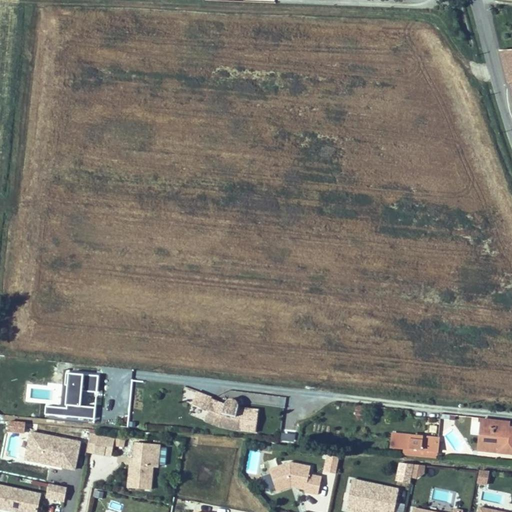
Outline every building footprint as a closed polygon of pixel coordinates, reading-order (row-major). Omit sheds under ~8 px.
[(511,52),(503,53),(510,82),(511,82),(511,52)] [(96,376),(66,375),(66,385),(69,385),(68,408),(47,407),(47,416),(94,418),(96,376)] [(258,409),(237,407),(237,406),(237,404),(236,403),(235,401),(234,400),(232,399),(231,399),(228,399),(227,399),(226,400),(224,401),(223,403),(210,399),(210,397),(195,392),(191,405),(208,411),(205,421),(219,426),(232,430),(255,432),(258,409)] [(354,415),(363,416),(363,406),(355,405),(354,415)] [(27,423),(10,421),(9,431),(26,432),(27,423)] [(511,427),(511,428),(511,423),(504,422),(486,421),(483,421),(481,451),(501,452),(511,453),(511,427)] [(62,469),(62,467),(75,469),(80,440),(28,431),(24,455),(22,462),(62,469)] [(283,431),(282,441),(295,442),(296,432),(283,431)] [(440,437),(392,433),(391,448),(404,449),(403,454),(438,457),(440,437)] [(105,454),(108,437),(91,434),(90,437),(100,439),(98,453),(105,454)] [(98,453),(100,439),(90,437),(90,440),(88,451),(98,453)] [(151,487),(153,464),(158,464),(160,445),(136,443),(135,455),(131,455),(129,485),(151,487)] [(340,457),(328,455),(325,470),(336,472),(340,457)] [(318,493),(320,475),(307,473),(308,465),(288,462),(267,470),(276,491),(290,485),(305,488),(304,491),(318,493)] [(425,467),(415,466),(414,477),(424,478),(425,467)] [(492,473),(480,470),(478,485),(489,487),(492,473)] [(366,511),(394,511),(399,489),(389,486),(352,480),(351,487),(347,508),(366,511)] [(65,499),(67,486),(50,483),(47,495),(65,499)] [(0,507),(23,511),(36,511),(40,494),(0,485),(0,507)] [(403,511),(405,504),(398,503),(396,511),(403,511)]
